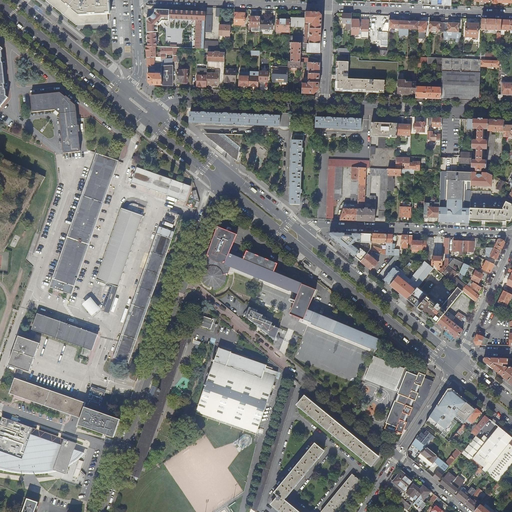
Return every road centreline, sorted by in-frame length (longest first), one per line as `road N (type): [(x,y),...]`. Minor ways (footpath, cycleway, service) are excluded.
road 1 (residential): [(396,455),(182,282)]
road 2 (residential): [(101,511),(182,282)]
road 3 (residential): [(511,232),(323,224),(306,236)]
road 4 (primary): [(457,359),(306,236)]
road 5 (primary): [(301,248),(451,370)]
road 6 (tertiary): [(324,103),(511,111)]
road 7 (residential): [(511,14),(328,5)]
road 8 (residential): [(328,5),(152,0)]
road 9 (tertiary): [(155,112),(172,98),(324,103)]
road 10 (primary): [(0,3),(119,100)]
road 11 (primary): [(126,90),(16,0)]
